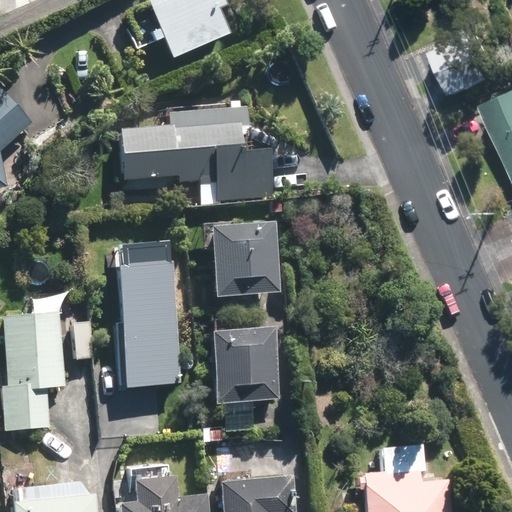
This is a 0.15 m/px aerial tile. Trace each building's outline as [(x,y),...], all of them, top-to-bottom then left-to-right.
[(213,0),(147,0),(146,1),(168,52),(217,30),(206,5),(215,1),(213,0)] [(444,69),(453,94),(489,82),(480,56),(444,69)] [(511,93),(490,103),(511,155),(511,93)] [(0,97),(0,142),(23,122),(0,97)] [(234,124),(119,132),(122,175),(178,171),(178,177),(215,174),(217,194),(263,191),(260,149),(236,151),(234,124)] [(264,220),(207,225),(212,293),(269,289),(264,220)] [(163,268),(118,271),(128,387),(173,383),(163,268)] [(0,328),(5,385),(0,385),(0,400),(3,429),(44,425),(40,388),(59,387),(52,310),(0,314),(0,328)] [(265,326),(206,331),(212,397),(270,392),(265,326)] [(360,474),(363,511),(439,511),(436,480),(412,482),(411,470),(360,474)] [(282,475),(216,481),(218,511),(264,511),(285,510),(282,475)] [(132,502),(115,504),(116,511),(200,511),(198,495),(170,498),(167,476),(130,481),(132,502)] [(84,511),(83,492),(7,500),(8,511),(84,511)]
